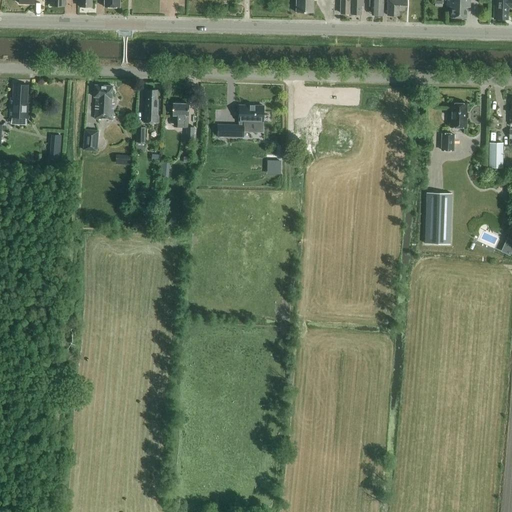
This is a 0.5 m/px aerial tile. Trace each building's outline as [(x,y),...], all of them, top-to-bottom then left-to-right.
[(296,0),(296,13),(312,13),(312,0),(296,0)] [(349,4),(349,0),(340,0),(340,14),(349,14),(349,4)] [(349,0),(349,4),(351,5),(351,15),(360,15),(361,7),(363,7),(363,0),(349,0)] [(368,0),(369,6),(372,7),(371,15),(382,16),(383,0),(368,0)] [(399,11),(406,11),(406,0),(387,0),(387,16),(398,16),(399,11)] [(466,7),(470,7),(469,0),(446,0),(447,7),(451,7),(450,18),(466,18),(466,7)] [(511,0),(494,0),(493,19),(507,20),(508,9),(511,8),(511,0)] [(13,85),(12,98),(10,98),(9,118),(29,119),(30,103),(27,103),(28,86),(13,85)] [(94,119),(112,120),(113,104),(111,104),(112,86),(94,85),(94,97),(95,97),(94,119)] [(144,102),(144,116),(144,123),(159,124),(159,115),(157,115),(158,91),(145,90),(145,102),(144,102)] [(187,128),(188,104),(180,104),(179,102),(175,102),(174,104),(173,104),(172,115),(174,115),(173,128),(186,128),(185,141),(195,141),(195,128),(187,128)] [(466,128),(467,104),(450,104),(450,128),(466,128)] [(228,125),(227,137),(243,137),(243,132),(262,133),(263,122),(263,106),(239,106),(238,126),(228,125)] [(332,121),(320,121),(320,155),(332,156),(332,137),(339,137),(339,140),(353,140),(353,120),(355,120),(355,108),(339,108),(339,124),(332,124),(332,121)] [(136,143),(145,143),(146,127),(136,127),(136,143)] [(83,151),(97,152),(99,131),(85,130),(83,151)] [(453,151),(454,135),(442,134),(441,151),(453,151)] [(49,159),(59,160),(61,144),(51,143),(49,159)] [(502,168),(503,143),(489,143),(488,168),(502,168)] [(168,178),(169,163),(161,163),(160,177),(168,178)] [(450,245),(451,194),(426,193),(425,244),(450,245)]
